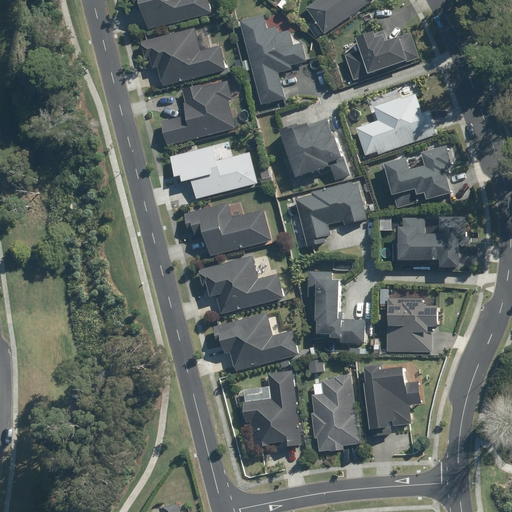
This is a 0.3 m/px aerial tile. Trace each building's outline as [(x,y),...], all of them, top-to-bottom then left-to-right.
[(136,0),(139,9),(143,8),(148,29),(215,14),(211,0),(136,0)] [(326,35),(373,0),(320,0),(307,10),(326,35)] [(264,16),(242,21),(262,106),(286,100),(279,74),(294,71),(293,67),(311,63),(306,43),(296,46),(292,31),(281,34),(279,27),(268,30),(264,16)] [(139,43),(142,54),(144,64),(151,63),(153,68),(159,67),(163,88),(227,73),(222,47),(202,51),(197,30),(139,43)] [(359,41),(343,47),(355,82),(421,60),(413,33),(388,41),(385,32),(376,35),(375,32),(357,38),(359,41)] [(160,123),(167,147),(234,130),(228,104),(232,102),(227,81),(203,88),(202,83),(191,85),(196,103),(185,106),(188,115),(178,118),(160,123)] [(418,94),(375,108),(379,122),(358,129),(366,156),(378,152),(379,154),(440,135),(439,130),(446,128),(440,107),(424,112),(418,94)] [(299,124),(281,130),(290,158),(285,159),(294,189),(317,182),(316,178),(333,173),(336,182),(352,177),(345,155),(342,156),(330,117),(299,127),(299,124)] [(176,177),(181,176),(182,182),(192,179),(197,196),(197,199),(259,183),(251,152),(231,157),(228,146),(215,150),(214,145),(170,157),(176,177)] [(408,159),(386,165),(394,196),(417,190),(418,194),(425,192),(427,201),(455,194),(449,169),(455,167),(449,145),(422,152),(427,167),(412,171),(408,159)] [(286,203),(297,248),(320,243),(319,240),(331,237),(328,225),(344,221),(345,225),(369,220),(360,182),(296,197),(297,201),(286,203)] [(271,242),(263,209),(244,213),(241,201),(184,214),(188,229),(193,227),(194,232),(203,230),(209,256),(271,242)] [(393,244),(393,260),(441,260),(441,267),(478,267),(478,245),(469,245),(469,214),(404,214),(404,228),(401,228),(401,244),(393,244)] [(393,219),(381,219),(381,232),(393,231),(393,219)] [(254,255),(199,270),(205,291),(209,290),(211,298),(217,296),(222,316),(284,299),(276,269),(272,270),(268,255),(255,258),(254,255)] [(342,319),(342,279),(334,279),(334,272),(310,272),(309,291),(318,291),(318,335),(333,335),(333,339),(343,339),(343,345),(369,345),(369,319),(342,319)] [(425,294),(391,292),(389,352),(430,354),(431,328),(437,328),(438,305),(425,305),(425,294)] [(216,327),(219,338),(223,337),(228,354),(232,352),(236,367),(237,372),(301,355),(293,327),(286,329),(282,313),(272,316),(271,312),(216,327)] [(368,366),(371,429),(371,435),(393,434),(393,428),(411,427),(410,405),(422,404),(421,382),(406,383),(405,368),(382,369),(382,366),(368,366)] [(304,444),(294,370),(270,374),(272,387),(246,390),(248,402),(244,402),(246,422),(256,420),(259,445),(280,442),(281,447),(304,444)] [(362,444),(353,374),(323,378),(324,393),(313,394),(315,414),(313,415),(316,439),(319,438),(321,452),(346,449),(346,446),(362,444)] [(181,511),(178,501),(160,506),(161,511),(181,511)]
